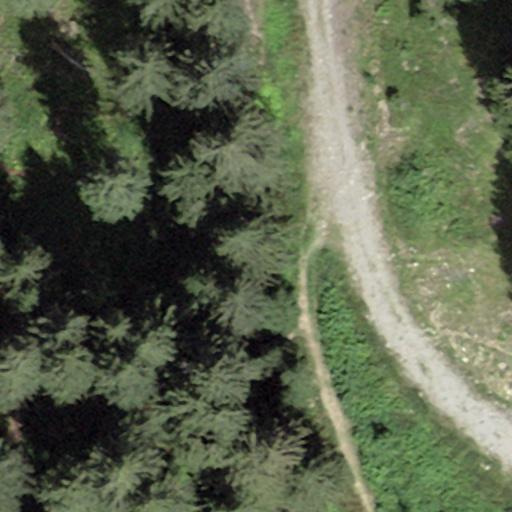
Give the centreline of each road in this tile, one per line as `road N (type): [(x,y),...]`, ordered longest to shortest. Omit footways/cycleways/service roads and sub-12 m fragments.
road 1 (track): [(511,467),(349,185)]
road 2 (track): [(349,185),(331,0)]
